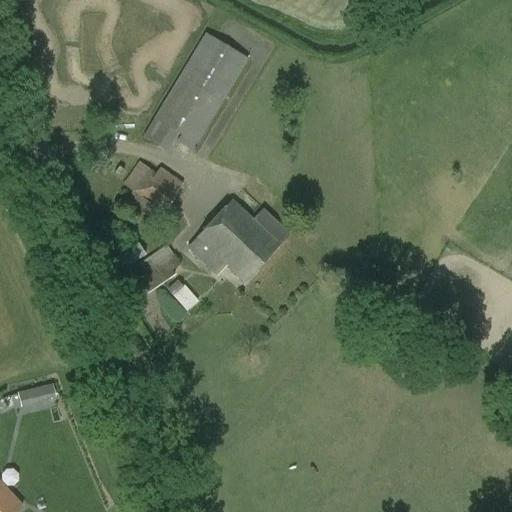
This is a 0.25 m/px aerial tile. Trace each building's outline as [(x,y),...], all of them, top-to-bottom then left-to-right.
[(206,35),(142,140),(156,148),(166,154),(177,135),(179,136),(175,143),(187,150),(193,153),(197,146),(248,60),(232,51),(215,40),(214,39),(206,35)] [(139,162),(123,185),(124,186),(133,192),(126,201),(156,222),(181,186),(159,170),(157,175),(139,162)] [(118,169),(114,176),(118,179),(123,173),(118,169)] [(232,203),(188,251),(217,277),(226,268),(243,284),(288,235),(262,211),(252,222),(232,203)] [(145,275),(137,280),(148,295),(175,276),(172,272),(179,266),(171,254),(166,247),(139,265),(145,275)] [(178,281),(167,289),(173,296),(186,312),(197,302),(184,287),(183,287),(178,281)] [(24,410),(59,405),(57,385),(21,390),(24,410)] [(0,511),(16,511),(21,507),(0,484),(0,511)]
